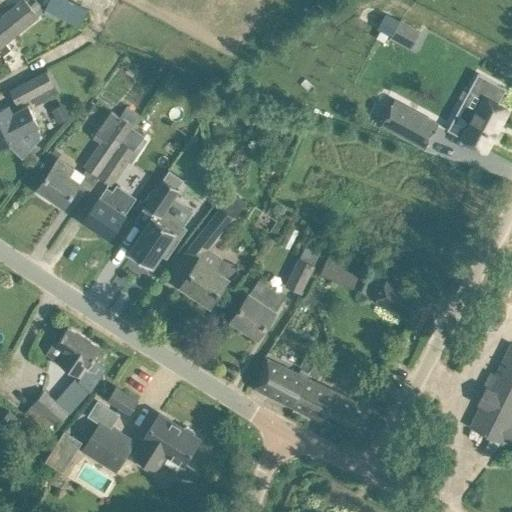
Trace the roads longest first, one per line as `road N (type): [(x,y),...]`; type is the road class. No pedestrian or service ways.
road 1 (tertiary): [(289,432),(0,248)]
road 2 (unclassified): [(376,471),(511,216)]
